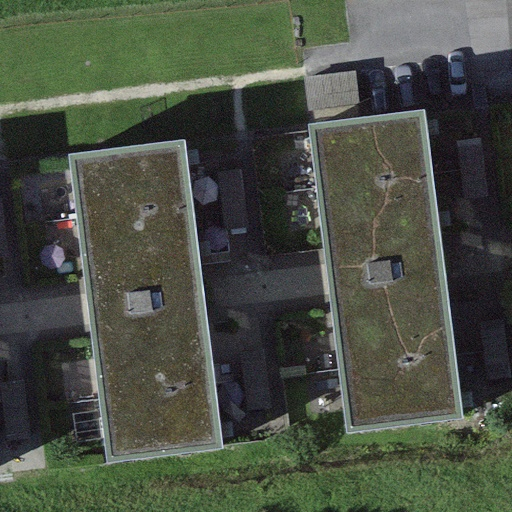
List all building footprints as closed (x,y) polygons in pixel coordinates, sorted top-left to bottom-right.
[(357,76),(308,81),(312,111),(360,105),(357,76)] [(353,431),(466,417),(451,290),(445,244),(429,115),(316,129),(333,257),(338,302),(353,431)] [(482,138),(461,140),(467,197),(488,195),(482,138)] [(101,344),(117,462),(228,447),(211,320),(205,275),(187,143),(77,158),(77,164),(94,290),(100,333),(101,344)] [(241,171),(220,173),(226,230),(247,228),(241,171)] [(505,323),(484,325),(490,382),(511,380),(505,323)] [(265,350),(243,353),(250,410),(271,407),(265,350)] [(25,381),(4,383),(10,440),(31,438),(25,381)]
